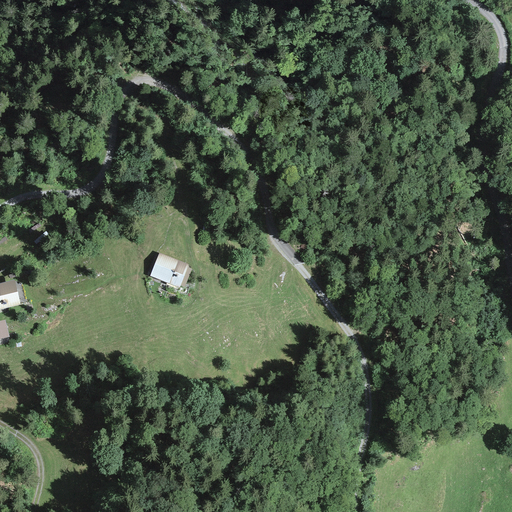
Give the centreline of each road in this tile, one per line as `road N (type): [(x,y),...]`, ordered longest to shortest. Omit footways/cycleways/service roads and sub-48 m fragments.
road 1 (track): [(356,511),(370,408),(358,346),(269,225),(256,164),(226,128),(175,90),(147,78),(126,83),(88,185),(0,206)]
road 2 (track): [(468,0),(491,19),(501,53),(482,120),(511,297)]
